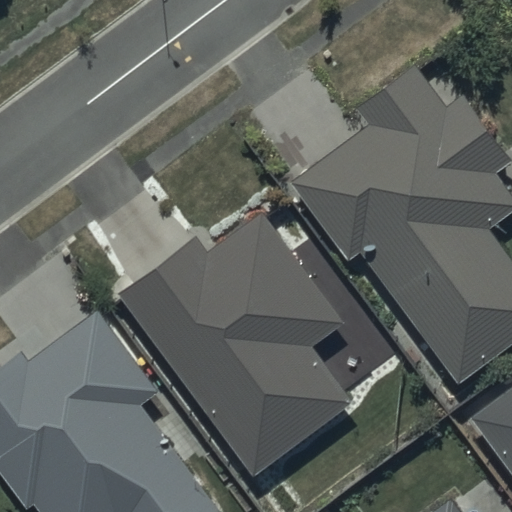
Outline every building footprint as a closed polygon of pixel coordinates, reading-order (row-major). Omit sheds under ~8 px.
[(368,108),(289,167),(349,247),(360,239),(457,369),(511,328),(511,250),(487,217),(511,197),(511,176),(500,160),(510,153),(460,85),(448,94),(415,50),(357,93),(368,108)] [(198,225),(122,281),(255,462),(352,391),(311,335),(344,310),(264,201),(210,240),(198,225)] [(0,353),(0,464),(21,494),(32,487),(49,511),(217,511),(224,507),(140,390),(157,378),(98,295),(28,345),(23,337),(0,353)] [(511,375),(471,406),(511,461),(511,375)] [(473,511),(453,483),(412,511),(389,511),(387,508),(380,511),(473,511)]
